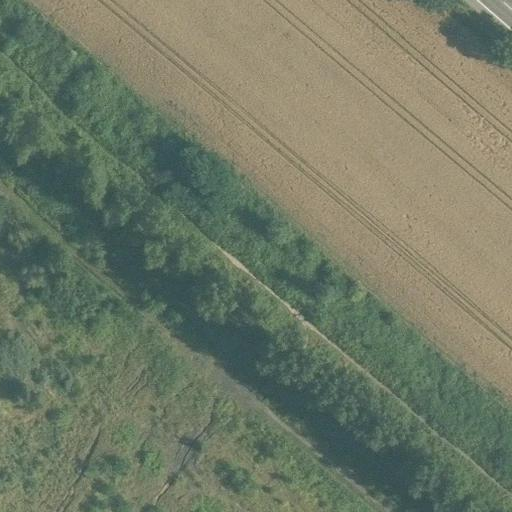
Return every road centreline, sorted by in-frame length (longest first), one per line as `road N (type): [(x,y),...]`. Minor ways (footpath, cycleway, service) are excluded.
road 1 (track): [(0,44),(511,491)]
road 2 (track): [(0,191),(376,511)]
